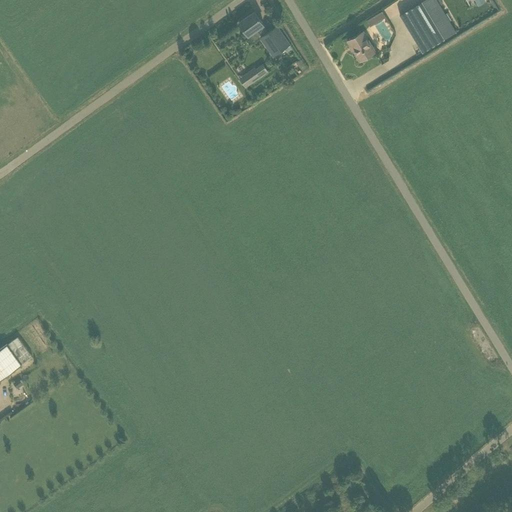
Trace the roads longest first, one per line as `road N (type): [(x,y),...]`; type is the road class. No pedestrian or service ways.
road 1 (unclassified): [(511,368),(287,0)]
road 2 (unclassified): [(0,175),(242,0)]
road 3 (unclassified): [(414,511),(511,429)]
